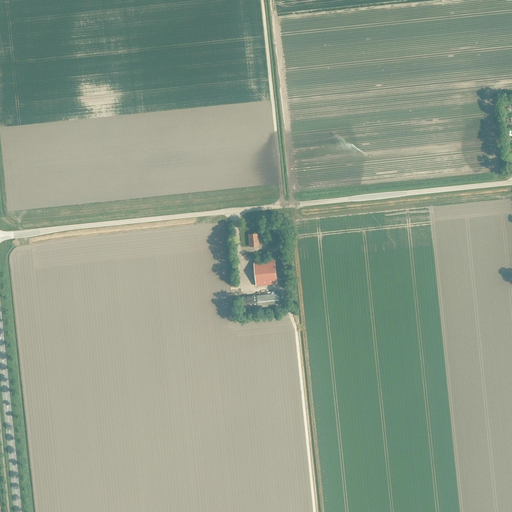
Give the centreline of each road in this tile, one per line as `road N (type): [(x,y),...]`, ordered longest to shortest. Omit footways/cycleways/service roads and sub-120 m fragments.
road 1 (unclassified): [(0,236),(511,182)]
road 2 (secondary): [(15,511),(0,356)]
